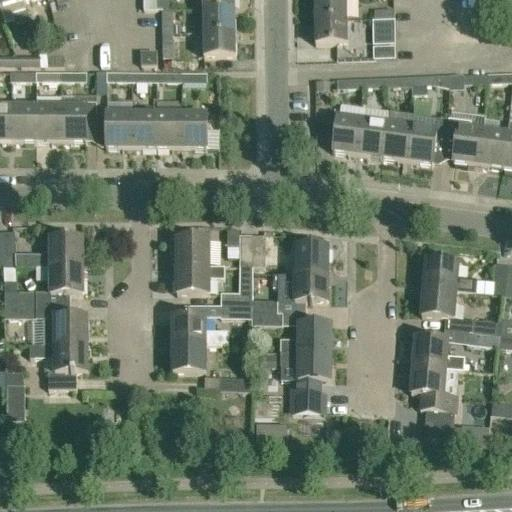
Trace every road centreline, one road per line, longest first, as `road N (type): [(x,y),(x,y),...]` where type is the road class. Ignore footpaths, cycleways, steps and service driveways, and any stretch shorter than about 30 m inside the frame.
road 1 (residential): [(276,200),(274,0)]
road 2 (residential): [(382,399),(388,211)]
road 3 (residential): [(137,369),(139,197)]
road 4 (residential): [(139,197),(0,196)]
road 5 (residential): [(276,200),(139,197)]
road 6 (residential): [(511,228),(388,211)]
